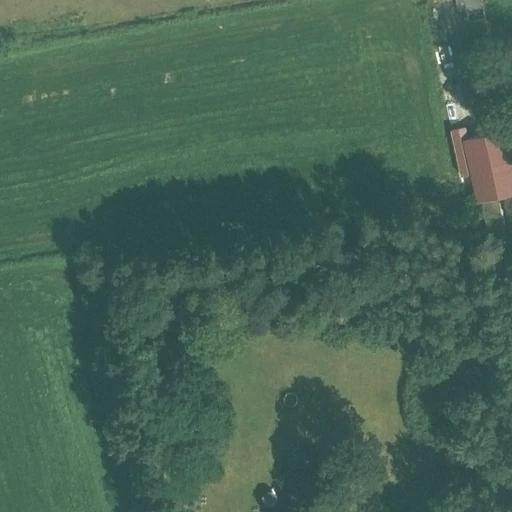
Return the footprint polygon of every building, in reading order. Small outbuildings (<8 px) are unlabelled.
[(481,0),(455,0),(458,13),(466,11),(468,22),(485,19),(481,0)] [(465,139),(477,187),(495,271),(511,267),(511,264),(497,197),(501,196),(511,245),(511,140),(510,129),(465,139)] [(477,187),(465,139),(452,142),(463,191),(477,187)] [(200,259),(165,263),(172,319),(207,315),(200,259)] [(263,495),(263,508),(279,508),(279,495),(263,495)]
